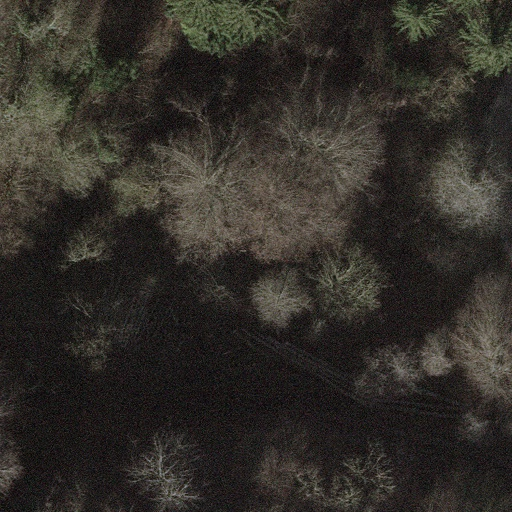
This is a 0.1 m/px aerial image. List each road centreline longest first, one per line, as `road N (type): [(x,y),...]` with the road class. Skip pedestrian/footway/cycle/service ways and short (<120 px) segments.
road 1 (track): [(511,468),(112,368),(0,306)]
road 2 (track): [(511,106),(496,181),(511,235)]
